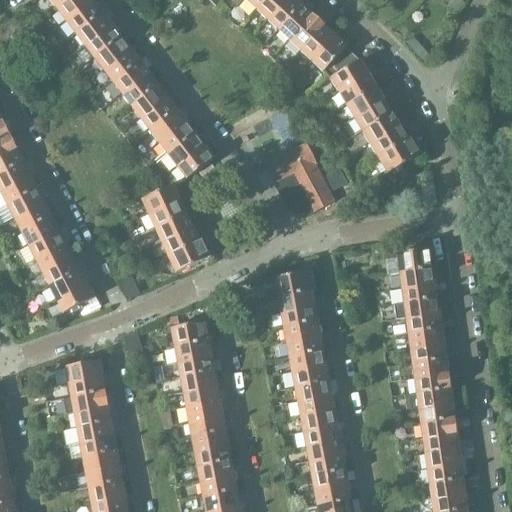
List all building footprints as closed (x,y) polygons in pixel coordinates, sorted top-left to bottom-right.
[(47,0),(57,12),(73,0),(47,0)] [(89,0),(73,0),(57,12),(66,24),(92,4),(89,0)] [(245,0),(244,1),(255,11),(265,0),(245,0)] [(286,0),(265,0),(255,11),(266,22),(286,0)] [(300,8),(292,0),(286,0),(266,22),(278,32),(300,8)] [(66,24),(75,36),(101,16),(92,4),(66,24)] [(289,43),(312,18),(300,8),(278,32),(289,43)] [(75,36),(84,48),(111,28),(101,16),(75,36)] [(300,53),(323,28),(312,18),(289,43),(300,53)] [(84,48),(93,60),(120,40),(111,28),(84,48)] [(311,63),(334,39),(323,28),(300,53),(311,63)] [(323,74),(345,50),(334,39),(311,63),(323,74)] [(93,60),(102,72),(129,52),(120,40),(93,60)] [(330,81),(358,63),(359,63),(345,50),(323,74),(330,81)] [(102,72),(112,85),(138,64),(129,52),(102,72)] [(338,94),(367,77),(358,63),(330,81),(338,94)] [(112,85),(121,97),(147,76),(138,64),(112,85)] [(121,97),(130,109),(157,88),(147,76),(121,97)] [(338,94),(346,107),(374,90),(367,77),(338,94)] [(130,109),(139,121),(166,100),(157,88),(130,109)] [(346,107),(354,120),(382,103),(374,90),(346,107)] [(139,121),(148,133),(175,113),(166,100),(139,121)] [(354,120),(347,124),(354,138),(361,133),(390,116),(382,103),(354,120)] [(148,133),(158,145),(184,125),(175,113),(148,133)] [(361,133),(369,146),(398,129),(390,116),(361,133)] [(0,125),(0,142),(8,138),(1,124),(0,125)] [(158,145),(167,157),(194,137),(184,125),(158,145)] [(369,146),(377,159),(405,141),(398,129),(369,146)] [(167,157),(176,169),(203,149),(194,137),(167,157)] [(0,159),(15,151),(8,138),(0,142),(0,159)] [(405,141),(377,159),(387,176),(418,157),(408,140),(405,141)] [(295,209),(302,221),(335,204),(315,167),(316,166),(306,146),(264,168),(288,213),(295,209)] [(197,173),(209,164),(212,162),(203,149),(176,169),(186,182),(197,173)] [(0,176),(22,165),(15,151),(0,159),(0,176)] [(209,164),(197,173),(202,180),(213,171),(209,164)] [(0,176),(0,193),(29,178),(22,165),(0,176)] [(0,193),(0,194),(7,207),(36,192),(29,178),(0,193)] [(178,203),(172,188),(141,202),(148,217),(178,203)] [(7,207),(14,221),(43,205),(36,192),(7,207)] [(185,216),(178,203),(148,217),(154,231),(185,216)] [(14,221),(21,234),(50,219),(43,205),(14,221)] [(185,216),(154,231),(160,243),(191,229),(185,216)] [(21,234),(28,248),(57,232),(50,219),(21,234)] [(160,243),(167,258),(197,243),(191,229),(160,243)] [(28,248),(35,261),(64,246),(57,232),(28,248)] [(197,243),(167,258),(175,275),(208,260),(208,259),(213,257),(205,240),(200,243),(200,242),(197,243)] [(35,261),(42,275),(71,259),(64,246),(35,261)] [(396,257),(398,276),(432,272),(435,271),(432,251),(396,257)] [(42,275),(49,288),(78,273),(71,259),(42,275)] [(398,276),(401,291),(434,286),(432,272),(398,276)] [(85,286),(78,273),(49,288),(56,302),(85,286)] [(277,300),(310,294),(313,294),(309,274),(274,281),(277,300)] [(124,293),(135,288),(130,277),(119,282),(124,293)] [(85,286),(56,302),(63,316),(93,300),(85,286)] [(401,291),(403,306),(436,302),(434,286),(401,291)] [(280,315),(313,309),(310,294),(277,300),(280,315)] [(403,306),(405,321),(438,316),(436,302),(403,306)] [(283,330),(316,324),(313,309),(280,315),(283,330)] [(405,321),(407,336),(440,331),(438,316),(405,321)] [(174,351),(207,344),(210,344),(206,324),(170,331),(174,351)] [(283,330),(286,344),(319,338),(316,324),(283,330)] [(407,336),(409,351),(442,346),(440,331),(407,336)] [(286,344),(288,360),(321,353),(319,338),(286,344)] [(177,365),(210,359),(207,344),(174,351),(177,365)] [(409,351),(411,366),(445,361),(442,346),(409,351)] [(288,360),(291,375),(324,368),(321,353),(288,360)] [(177,365),(180,380),(212,374),(210,359),(177,365)] [(411,366),(414,381),(447,376),(445,361),(411,366)] [(101,379),(98,364),(65,370),(68,385),(101,379)] [(291,375),(294,389),(327,383),(324,368),(291,375)] [(180,380),(182,395),(215,389),(212,374),(180,380)] [(414,381),(416,396),(449,391),(447,376),(414,381)] [(104,394),(101,379),(68,385),(71,400),(104,394)] [(294,389),(297,404),(330,398),(327,383),(294,389)] [(218,404),(215,389),(182,395),(185,410),(218,404)] [(416,396),(418,411),(451,406),(449,391),(416,396)] [(107,409),(104,394),(71,400),(74,415),(107,409)] [(333,413),(330,398),(297,404),(300,419),(333,413)] [(185,410),(188,425),(221,418),(218,404),(185,410)] [(453,421),(451,406),(418,411),(420,426),(453,421)] [(76,430),(109,424),(107,409),(74,415),(76,430)] [(336,428),(333,413),(300,419),(303,434),(336,428)] [(188,425),(191,440),(224,433),(221,418),(188,425)] [(420,426),(422,441),(455,436),(453,421),(420,426)] [(79,445),(112,439),(109,424),(76,430),(79,445)] [(336,428),(303,434),(305,449),(338,443),(336,428)] [(194,455),(227,448),(224,433),(191,440),(194,455)] [(422,441),(424,456),(458,451),(455,436),(422,441)] [(115,454),(112,439),(79,445),(82,460),(115,454)] [(305,449),(308,464),(341,458),(338,443),(305,449)] [(196,470),(229,463),(227,448),(194,455),(196,470)] [(424,456),(427,471),(460,467),(458,451),(424,456)] [(118,469),(115,454),(82,460),(85,475),(118,469)] [(308,464),(311,479),(344,473),(341,458),(308,464)] [(199,484),(232,478),(229,463),(196,470),(199,484)] [(462,482),(460,467),(427,471),(429,486),(462,482)] [(118,469),(85,475),(88,490),(121,484),(118,469)] [(311,479),(314,494),(347,488),(344,473),(311,479)] [(0,491),(9,490),(6,475),(0,475),(0,491)] [(199,484),(202,499),(235,493),(232,478),(199,484)] [(429,486),(431,501),(464,497),(462,482),(429,486)] [(123,499),(121,484),(88,490),(90,505),(123,499)] [(314,494),(317,509),(350,503),(347,488),(314,494)] [(0,491),(0,506),(12,504),(9,490),(0,491)] [(202,499),(204,511),(217,511),(238,508),(235,493),(202,499)] [(431,501),(432,511),(464,511),(466,511),(464,497),(431,501)] [(90,505),(91,511),(125,511),(123,499),(90,505)] [(317,509),(317,511),(351,511),(350,503),(317,509)]
